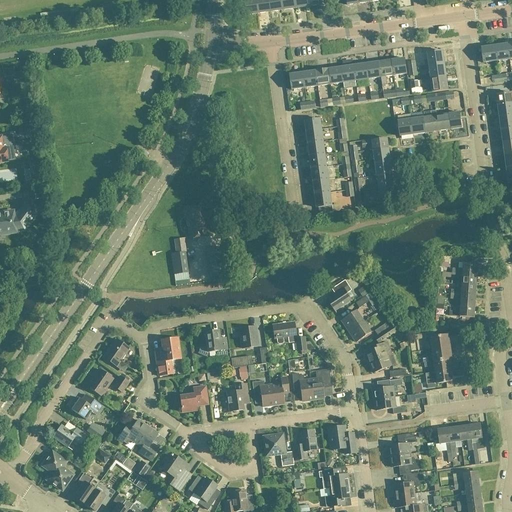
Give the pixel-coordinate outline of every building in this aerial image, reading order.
[(257,14),(255,0),(244,0),(247,15),(257,14)] [(268,0),(255,0),(257,14),(270,12),(268,0)] [(281,0),(268,0),(270,12),(283,10),(281,0)] [(294,0),(281,0),(283,10),(295,9),(294,0)] [(306,0),(294,0),(295,9),(308,7),(306,0)] [(506,45),(494,47),(496,62),(509,61),(506,45)] [(496,62),(494,47),(481,49),(483,64),(496,62)] [(428,67),(444,65),(442,52),(426,54),(428,67)] [(391,61),(393,76),(406,74),(404,59),(391,61)] [(379,62),(381,78),(393,76),(391,61),(379,62)] [(366,64),(368,80),(381,78),(379,62),(366,64)] [(353,66),(355,82),(368,80),(366,64),(353,66)] [(430,79),(446,77),(444,65),(428,67),(430,79)] [(340,68),(343,84),(355,82),(353,66),(340,68)] [(328,70),(330,86),(343,84),(340,68),(328,70)] [(315,72),(317,87),(330,86),(328,70),(315,72)] [(303,74),(305,89),(317,87),(315,72),(303,74)] [(305,89),(303,74),(290,75),(292,91),(305,89)] [(432,92),(447,90),(446,77),(430,79),(432,92)] [(497,106),(511,104),(511,99),(511,94),(496,96),(497,106)] [(511,117),(511,104),(497,106),(499,119),(511,117)] [(33,124),(31,105),(25,106),(27,124),(33,124)] [(423,118),(426,133),(438,131),(436,116),(435,111),(430,112),(431,117),(423,118)] [(459,113),(449,114),(451,130),(461,128),(459,113)] [(449,114),(436,116),(438,131),(451,130),(449,114)] [(511,117),(499,119),(501,132),(511,129),(511,117)] [(413,135),(426,133),(423,118),(411,119),(413,135)] [(305,132),(321,130),(319,119),(304,122),(305,132)] [(400,137),(413,135),(411,119),(398,121),(400,137)] [(207,127),(202,125),(198,136),(202,138),(207,127)] [(30,126),(22,127),(23,137),(31,136),(30,126)] [(511,142),(511,129),(501,132),(502,144),(511,142)] [(323,142),(321,130),(305,132),(307,144),(323,142)] [(373,151),(388,149),(387,139),(371,141),(373,151)] [(309,157),(324,155),(323,142),(307,144),(309,157)] [(511,142),(502,144),(504,157),(511,155),(511,142)] [(388,149),(373,151),(374,164),(390,162),(388,149)] [(326,168),(324,155),(309,157),(311,170),(326,168)] [(376,177),(392,175),(390,162),(374,164),(376,177)] [(40,164),(32,165),(35,188),(43,187),(40,164)] [(337,179),(333,165),(326,167),(330,181),(337,179)] [(312,182),(328,180),(326,168),(311,170),(312,182)] [(378,190),(394,187),(392,175),(376,177),(371,177),(372,183),(377,183),(378,190)] [(330,193),(328,180),(312,182),(314,195),(330,193)] [(344,191),(341,181),(332,183),(335,193),(344,191)] [(379,200),(395,198),(394,187),(378,190),(379,200)] [(42,189),(35,190),(36,199),(43,198),(42,189)] [(331,206),(330,193),(314,195),(316,208),(318,207),(319,216),(333,214),(331,206)] [(0,235),(15,234),(15,231),(23,230),(37,212),(26,203),(15,217),(13,217),(12,213),(0,214),(0,235)] [(186,217),(189,240),(206,238),(204,225),(202,225),(201,217),(202,217),(201,208),(192,209),(191,208),(187,209),(184,212),(185,216),(186,217)] [(220,248),(205,250),(209,278),(224,276),(220,248)] [(173,275),(187,274),(185,253),(171,255),(173,275)] [(452,274),(477,276),(478,265),(463,264),(463,270),(452,269),(452,274)] [(462,285),(476,286),(477,276),(452,274),(452,278),(462,279),(462,285)] [(327,300),(334,312),(351,300),(344,289),(348,286),(345,281),(334,288),(338,293),(327,300)] [(476,286),(462,285),(461,292),(451,291),(450,295),(475,297),(476,286)] [(475,297),(450,295),(450,299),(461,300),(460,307),(474,308),(475,297)] [(363,299),(356,304),(359,309),(369,302),(366,298),(363,299)] [(474,308),(460,307),(460,313),(449,312),(449,317),(474,318),(474,308)] [(341,322),(348,332),(363,322),(356,312),(341,322)] [(374,332),(378,337),(393,327),(389,321),(374,332)] [(371,333),(363,322),(348,332),(356,343),(371,333)] [(283,343),(283,339),(295,337),(293,323),(272,326),(274,340),(276,340),(277,344),(278,345),(282,345),(283,343)] [(378,344),(396,332),(393,327),(378,337),(374,339),(378,344)] [(87,336),(92,338),(96,331),(91,328),(87,336)] [(255,328),(239,330),(242,350),(258,347),(255,328)] [(204,334),(206,348),(201,345),(197,355),(206,358),(208,353),(214,352),(215,358),(227,356),(225,339),(219,340),(218,332),(204,334)] [(441,349),(439,337),(434,337),(434,333),(424,334),(425,344),(431,343),(431,350),(441,349)] [(441,349),(450,348),(448,336),(439,337),(441,349)] [(299,352),(306,351),(305,350),(305,349),(304,343),(304,338),(298,339),(295,339),(295,343),(295,345),(296,351),(296,353),(299,352)] [(157,377),(159,377),(172,375),(170,361),(180,360),(177,339),(160,342),(162,349),(154,351),(157,377)] [(103,359),(116,368),(128,350),(115,341),(103,359)] [(369,363),(369,364),(391,355),(388,345),(386,346),(385,343),(370,349),(371,351),(365,354),(366,355),(364,356),(367,363),(369,363)] [(259,349),(261,365),(268,364),(266,348),(259,349)] [(449,360),(452,360),(450,348),(441,349),(443,361),(449,360)] [(441,349),(431,350),(432,357),(427,357),(428,363),(443,361),(441,349)] [(392,355),(391,355),(369,364),(373,374),(395,365),(392,355)] [(435,373),(451,371),(449,360),(443,361),(428,363),(424,363),(424,368),(434,367),(435,373)] [(239,380),(250,380),(249,367),(238,368),(239,380)] [(316,380),(310,381),(312,401),(323,400),(322,389),(331,388),(328,370),(315,372),(316,380)] [(389,372),(390,378),(406,376),(405,370),(389,372)] [(87,388),(101,398),(106,390),(105,390),(112,380),(99,371),(87,388)] [(425,374),(426,380),(427,385),(436,384),(452,382),(451,371),(435,373),(425,374)] [(301,403),(312,401),(310,381),(303,382),(303,376),(298,377),(298,375),(291,375),(294,393),(300,392),(301,403)] [(112,388),(121,394),(129,383),(119,376),(115,382),(115,383),(112,388)] [(270,386),(273,407),(284,405),(282,395),(288,394),(286,379),(275,380),(276,386),(270,386)] [(374,399),(375,401),(394,398),(394,393),(398,392),(397,387),(402,386),(401,380),(389,382),(390,388),(373,390),(373,391),(371,392),(372,399),(374,399)] [(273,407),(270,386),(264,387),(263,382),(251,383),(253,399),(260,398),(262,408),(273,407)] [(236,393),(226,394),(229,413),(243,411),(242,406),(248,405),(245,385),(235,387),(236,393)] [(196,412),(195,407),(207,406),(205,388),(192,390),(193,396),(179,398),(181,414),(196,412)] [(77,399),(73,403),(75,405),(71,411),(86,421),(91,413),(95,416),(101,407),(85,396),(81,401),(77,399)] [(399,397),(394,398),(375,401),(376,412),(392,409),(393,415),(405,414),(404,407),(400,408),(399,397)] [(128,424),(125,428),(116,441),(121,444),(122,443),(127,446),(129,443),(131,442),(136,445),(147,428),(137,421),(133,427),(128,424)] [(482,443),(482,439),(480,425),(469,426),(473,451),(475,466),(479,465),(476,444),(482,443)] [(469,426),(459,428),(461,442),(467,441),(468,451),(473,451),(469,426)] [(72,435),(64,429),(60,427),(52,438),(67,449),(72,441),(80,446),(86,437),(76,430),(72,435)] [(344,435),(343,427),(328,430),(330,451),(344,450),(344,455),(355,454),(352,434),(344,435)] [(147,428),(136,445),(142,449),(138,453),(150,462),(159,449),(151,443),(157,435),(147,428)] [(459,428),(448,429),(452,454),(456,453),(454,443),(461,442),(459,428)] [(452,454),(448,429),(437,430),(439,445),(446,444),(447,454),(452,454)] [(300,446),(292,447),(294,462),(306,460),(305,453),(316,452),(313,432),(299,433),(300,446)] [(280,455),(281,468),(293,466),(291,453),(284,454),(282,436),(263,438),(265,457),(280,455)] [(390,458),(410,455),(408,445),(416,444),(416,438),(404,439),(404,445),(388,447),(390,458)] [(66,463),(52,453),(42,467),(52,474),(47,481),(46,481),(62,492),(72,476),(61,468),(65,463),(65,464),(66,463)] [(177,461),(171,456),(168,454),(162,463),(165,465),(161,470),(171,477),(166,484),(179,493),(186,483),(179,478),(187,466),(178,460),(177,461)] [(410,460),(410,455),(390,458),(391,469),(408,466),(409,472),(421,471),(420,464),(415,465),(415,460),(410,460)] [(149,468),(143,464),(141,463),(134,473),(142,478),(149,468)] [(336,477),(335,471),(318,473),(319,479),(321,479),(322,483),(322,484),(323,491),(329,490),(349,487),(347,475),(336,477)] [(454,487),(479,483),(477,472),(463,474),(464,481),(453,482),(454,487)] [(74,498),(84,505),(94,491),(88,486),(92,480),(83,474),(76,485),(81,488),(74,498)] [(394,486),(395,498),(414,495),(413,488),(420,487),(419,482),(423,482),(422,474),(406,476),(408,484),(394,486)] [(207,511),(214,501),(209,497),(217,487),(206,479),(203,482),(197,478),(188,491),(194,495),(194,496),(201,500),(197,504),(207,511)] [(480,494),(479,483),(454,487),(454,491),(465,490),(466,496),(480,494)] [(98,485),(94,491),(84,505),(93,511),(94,511),(101,502),(106,505),(115,493),(110,490),(108,492),(98,485)] [(349,487),(329,490),(330,497),(324,498),(325,509),(340,506),(339,501),(350,499),(349,487)] [(244,491),(230,493),(231,502),(224,503),(225,511),(241,511),(242,511),(253,511),(252,505),(246,506),(244,491)] [(421,494),(414,495),(395,498),(397,509),(411,508),(411,511),(427,511),(426,505),(423,505),(422,501),(420,502),(419,495),(421,495),(421,494)] [(482,504),(480,494),(466,496),(466,502),(456,503),(457,508),(482,504)] [(127,511),(128,511),(122,507),(125,502),(117,497),(108,509),(113,511),(127,511)]
